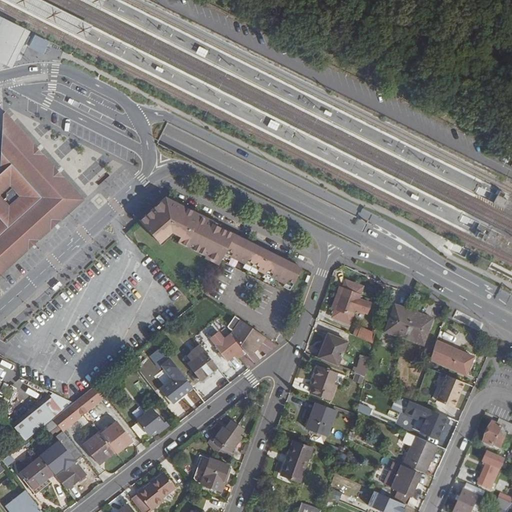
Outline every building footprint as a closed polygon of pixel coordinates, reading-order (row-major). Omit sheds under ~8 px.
[(0,0),(85,41),(92,26),(40,0),(0,0)] [(105,0),(81,0),(101,9),(105,0)] [(30,31),(0,16),(0,63),(11,69),(30,31)] [(34,35),(28,47),(43,55),(49,42),(34,35)] [(31,142),(14,124),(11,120),(6,114),(4,116),(3,127),(3,131),(3,133),(0,176),(0,276),(14,264),(82,200),(31,142)] [(181,238),(178,244),(205,257),(206,255),(221,263),(223,258),(229,262),(231,259),(244,264),(242,268),(256,275),(258,272),(263,275),(262,278),(269,282),(272,279),(284,285),(282,289),(290,293),(301,269),(262,249),(234,235),(213,225),(200,218),(201,216),(166,198),(140,222),(160,244),(172,233),(181,238)] [(201,216),(200,218),(213,225),(214,222),(201,216)] [(205,257),(204,259),(219,267),(221,263),(206,255),(205,257)] [(345,280),(342,289),(361,295),(364,286),(345,280)] [(361,295),(342,289),(334,309),(353,316),(355,310),(367,314),(371,305),(359,300),(361,295)] [(395,305),(385,332),(403,338),(412,311),(395,305)] [(432,318),(412,311),(403,338),(423,345),(432,318)] [(227,325),(233,330),(242,322),(234,316),(227,325)] [(243,349),(247,355),(254,347),(256,349),(264,338),(242,322),(230,332),(231,333),(243,349)] [(352,335),(357,337),(360,328),(356,326),(352,335)] [(357,337),(372,343),(374,334),(371,333),(360,328),(357,337)] [(214,346),(227,361),(233,356),(240,351),(243,349),(231,333),(224,338),(218,331),(210,337),(215,344),(214,346)] [(315,357),(337,366),(347,342),(327,334),(320,351),(318,350),(315,357)] [(154,337),(148,342),(161,358),(166,354),(154,337)] [(474,357),(437,341),(430,360),(466,375),(474,357)] [(203,350),(199,345),(186,355),(190,360),(203,350)] [(186,362),(200,381),(217,368),(203,350),(190,360),(186,362)] [(351,371),(364,376),(368,360),(359,358),(356,368),(353,367),(351,371)] [(174,380),(161,390),(168,398),(174,393),(178,398),(192,388),(171,359),(162,366),(174,380)] [(313,377),(316,379),(313,386),(311,392),(331,400),(336,386),(333,384),(337,374),(317,367),(313,377)] [(364,377),(355,374),(352,381),(361,385),(364,377)] [(447,376),(437,401),(454,408),(464,383),(447,376)] [(106,396),(96,384),(76,402),(85,413),(106,396)] [(73,403),(52,393),(12,425),(26,442),(28,440),(45,426),(54,419),(73,403)] [(174,393),(168,398),(172,403),(178,398),(174,393)] [(400,413),(406,401),(397,396),(391,408),(400,413)] [(76,402),(73,403),(54,419),(61,427),(63,430),(85,413),(76,402)] [(305,428),(327,437),(337,411),(314,403),(305,428)] [(359,404),(356,412),(370,416),(372,408),(359,404)] [(137,421),(138,422),(131,427),(141,440),(155,429),(159,433),(169,426),(166,421),(163,423),(158,417),(152,409),(137,421)] [(429,410),(420,432),(437,439),(446,418),(429,410)] [(499,450),(507,434),(511,436),(511,424),(508,422),(499,418),(496,424),(491,422),(482,442),(499,450)] [(45,426),(52,434),(56,431),(61,427),(54,419),(45,426)] [(222,426),(212,439),(230,453),(240,439),(238,437),(244,429),(230,419),(225,427),(222,426)] [(117,421),(101,434),(112,449),(114,450),(130,437),(117,421)] [(99,432),(83,445),(96,461),(112,449),(101,434),(99,432)] [(133,441),(130,437),(114,450),(115,453),(116,454),(133,441)] [(206,442),(216,454),(230,459),(233,455),(230,453),(212,439),(210,437),(206,442)] [(422,440),(415,437),(402,464),(425,474),(437,446),(422,440)] [(311,449),(292,441),(280,475),(300,482),(311,449)] [(114,450),(112,449),(96,461),(99,465),(115,453),(114,450)] [(478,485),(490,491),(503,459),(486,452),(482,462),(487,464),(478,485)] [(41,456),(21,472),(26,478),(34,488),(47,478),(54,473),(41,456)] [(229,464),(209,457),(208,459),(201,456),(193,479),(196,482),(199,484),(198,484),(220,492),(224,483),(222,482),(229,464)] [(11,457),(5,462),(8,466),(14,461),(11,457)] [(89,472),(78,459),(56,477),(67,490),(89,472)] [(420,474),(393,462),(383,485),(396,491),(393,498),(407,504),(420,474)] [(175,487),(164,472),(130,499),(140,511),(149,511),(165,500),(163,497),(175,487)] [(51,483),(47,478),(34,488),(26,478),(23,480),(35,495),(51,483)] [(344,490),(331,485),(326,496),(340,501),(344,490)] [(505,495),(499,492),(497,498),(511,504),(511,496),(511,488),(508,488),(505,495)] [(476,494),(463,489),(453,511),(468,511),(472,503),(479,506),(482,499),(475,496),(476,494)] [(5,506),(9,511),(41,511),(42,511),(26,491),(5,506)] [(381,511),(402,511),(405,505),(373,491),(367,505),(381,511)] [(326,496),(321,511),(320,511),(329,511),(334,500),(326,496)]
